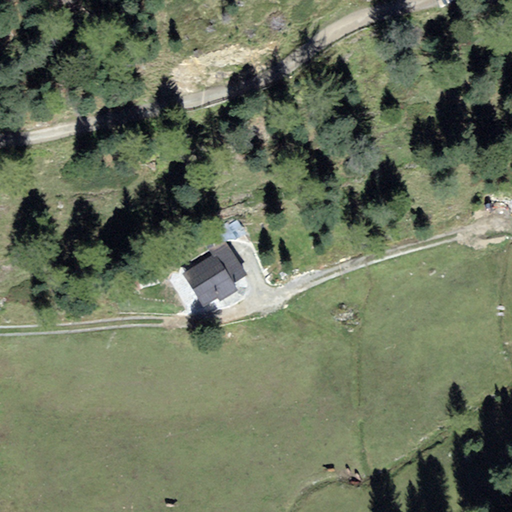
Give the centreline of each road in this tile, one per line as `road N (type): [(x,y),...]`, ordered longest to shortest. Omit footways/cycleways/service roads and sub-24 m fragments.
road 1 (track): [(0,332),(230,324),(511,229)]
road 2 (track): [(417,0),(349,23),(244,86),(0,138)]
